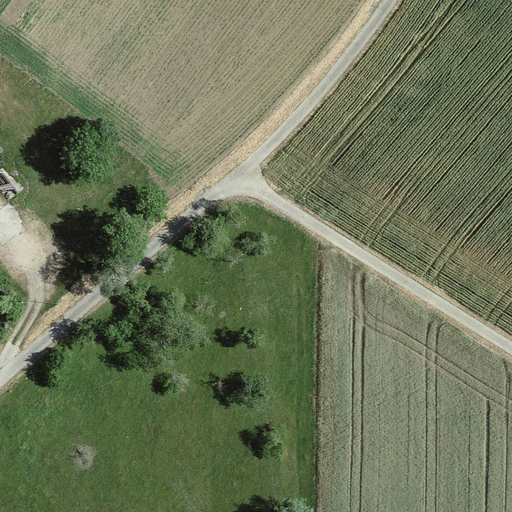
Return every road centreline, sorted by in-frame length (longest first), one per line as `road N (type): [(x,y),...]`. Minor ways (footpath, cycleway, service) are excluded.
road 1 (track): [(0,382),(310,104),(390,0)]
road 2 (track): [(235,175),(511,347)]
